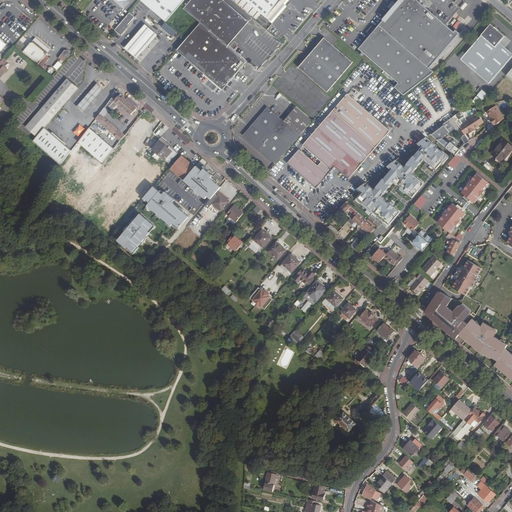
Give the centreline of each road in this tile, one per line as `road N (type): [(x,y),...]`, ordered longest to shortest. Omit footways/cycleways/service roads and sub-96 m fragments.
road 1 (secondary): [(216,151),(413,323)]
road 2 (secondary): [(416,315),(225,141)]
road 3 (secondary): [(36,0),(198,138)]
road 4 (residential): [(413,323),(391,370),(391,439),(359,478),(348,511)]
road 5 (secondary): [(205,126),(48,0)]
road 6 (unclassified): [(221,127),(330,0)]
road 7 (residential): [(503,190),(416,315)]
road 8 (unknown): [(92,57),(75,115),(89,115),(127,75)]
road 9 (secondary): [(413,323),(511,407)]
road 10 (secondary): [(511,397),(416,315)]
